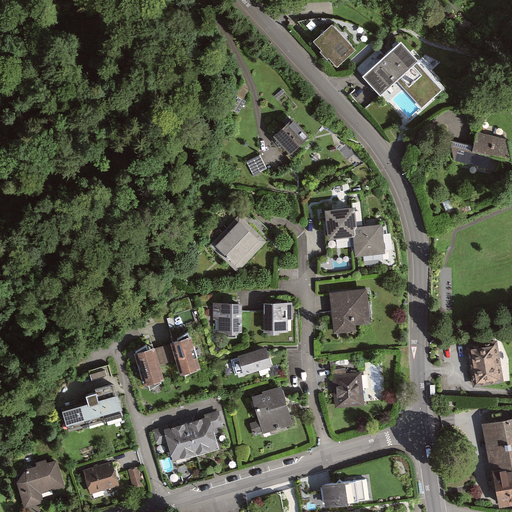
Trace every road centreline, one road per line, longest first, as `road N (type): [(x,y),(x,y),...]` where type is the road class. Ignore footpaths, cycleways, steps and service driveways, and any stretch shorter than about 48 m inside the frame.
road 1 (tertiary): [(244,0),(395,169),(416,239),(423,428)]
road 2 (residential): [(163,506),(117,349),(154,325)]
road 3 (residential): [(329,457),(310,383),(304,274)]
road 4 (residential): [(329,457),(163,506)]
